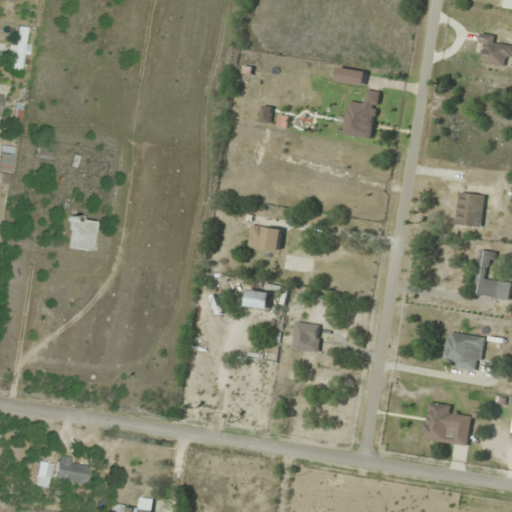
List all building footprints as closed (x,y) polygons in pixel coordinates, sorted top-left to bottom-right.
[(27,28),(10,27),(8,70),(25,71),(27,28)] [(507,57),(511,57),(511,45),(498,44),(499,35),(481,33),(480,43),(488,44),(486,64),(506,65),(507,57)] [(50,145),(38,143),(37,155),(49,157),(50,145)] [(13,147),(0,145),(0,169),(10,171),(13,147)] [(456,223),(483,227),(487,195),(461,191),(456,223)] [(88,250),(89,221),(71,220),(70,249),(88,250)] [(283,228),(252,225),(250,247),(281,250),(283,228)] [(510,299),(511,289),(511,280),(487,276),(489,261),(496,262),(497,252),(481,249),(474,293),(510,299)] [(322,351),(323,324),(296,323),(295,349),(322,351)] [(486,337),(449,331),(445,355),(454,357),(453,366),(481,371),(486,337)] [(421,439),(469,446),(473,417),(453,414),(454,405),(427,401),(421,439)] [(84,457),(55,462),(58,484),(87,479),(84,457)] [(111,504),(110,511),(153,511),(154,498),(141,497),(141,506),(111,504)]
